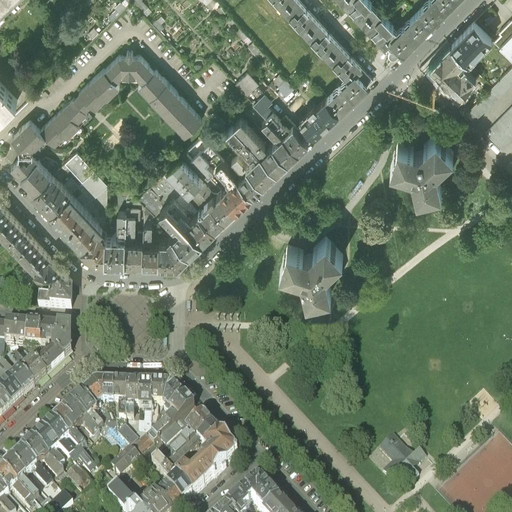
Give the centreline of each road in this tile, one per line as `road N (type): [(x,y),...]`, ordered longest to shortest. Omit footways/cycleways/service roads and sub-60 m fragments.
road 1 (residential): [(393,81),(178,280),(98,277),(0,175)]
road 2 (residential): [(0,442),(83,369),(160,367),(188,378),(263,457)]
road 3 (residential): [(0,139),(51,102),(130,23),(200,95),(221,76)]
